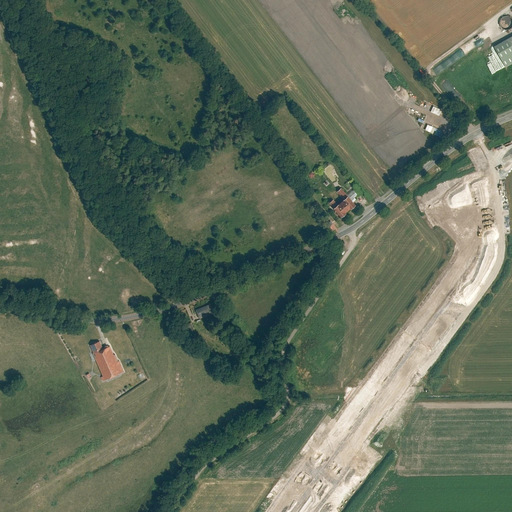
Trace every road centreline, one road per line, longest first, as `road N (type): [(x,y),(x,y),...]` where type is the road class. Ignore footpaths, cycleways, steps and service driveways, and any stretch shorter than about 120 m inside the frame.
road 1 (secondary): [(0,307),(86,320),(130,317),(337,236)]
road 2 (track): [(349,230),(351,247),(282,352),(285,405),(201,469),(171,511)]
road 3 (secondary): [(511,116),(443,154),(337,236)]
road 4 (track): [(233,89),(342,234)]
